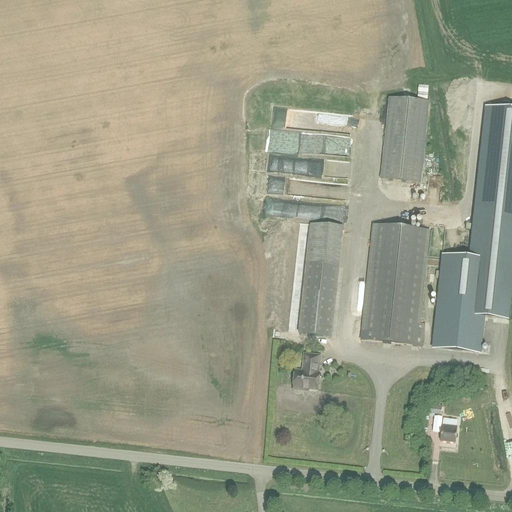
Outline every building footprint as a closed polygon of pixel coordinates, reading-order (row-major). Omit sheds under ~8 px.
[(419,184),(428,104),(389,99),(381,180),(419,184)] [(469,260),(442,257),(432,349),(480,354),(484,318),(507,320),(511,268),(511,111),(485,109),(469,260)] [(318,131),(350,135),(353,117),(320,113),(318,131)] [(331,338),(343,228),(310,225),(298,335),(331,338)] [(421,348),(423,325),(418,325),(428,232),(372,226),(360,341),(421,348)] [(302,390),(316,391),(318,374),(317,374),(319,357),(303,355),(302,372),(294,372),(294,381),(292,382),(292,387),(293,388),(292,390),(302,391),(302,390)] [(430,406),(429,414),(441,415),(442,407),(430,406)] [(456,444),(458,428),(444,426),(442,443),(456,444)]
